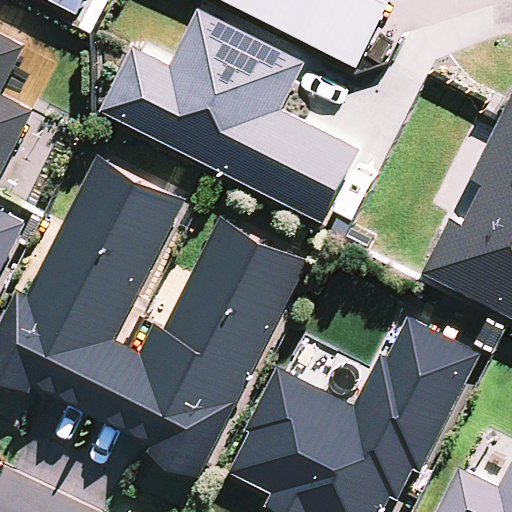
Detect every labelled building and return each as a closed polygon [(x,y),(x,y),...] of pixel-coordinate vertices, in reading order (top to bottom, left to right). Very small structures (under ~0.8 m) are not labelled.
[(241,0),(361,60),(393,0),(241,0)] [(138,37),(105,102),(329,214),(366,140),(289,102),(312,56),(204,1),(176,56),(138,37)] [(0,174),(2,175),(39,104),(5,86),(31,41),(0,24),(0,174)] [(453,212),(427,265),(511,307),(511,95),(474,172),(488,178),(467,218),(453,212)] [(22,280),(0,324),(0,368),(33,385),(38,380),(156,438),(152,445),(205,471),(310,258),(224,215),(170,325),(159,320),(146,347),(119,334),(187,195),(99,151),(33,286),(22,280)] [(0,279),(32,214),(0,197),(0,279)] [(299,511),(384,511),(395,490),(403,493),(418,462),(425,465),(486,347),(411,311),(392,352),(384,349),(361,400),(284,361),(250,423),(254,425),(233,467),(277,488),(271,498),(299,511)] [(511,511),(511,460),(502,480),(464,460),(437,511),(511,511)]
